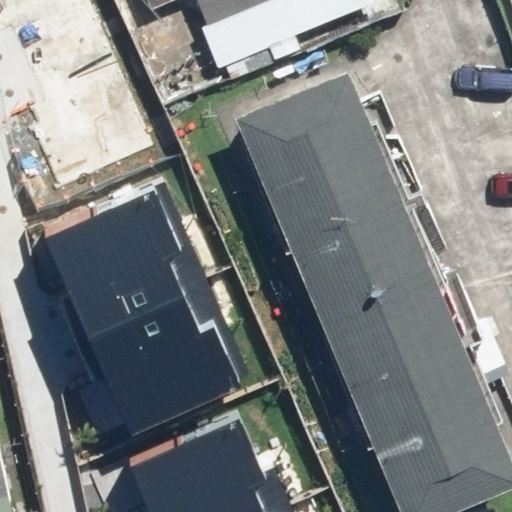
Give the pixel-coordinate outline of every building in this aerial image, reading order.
[(98,0),(0,0),(0,15),(12,10),(31,50),(106,16),(98,0)] [(380,2),(379,0),(200,0),(223,61),(380,2)] [(30,96),(63,168),(156,126),(106,16),(31,50),(48,88),(30,96)] [(511,399),(368,49),(243,100),(412,511),(414,511),(511,472),(511,399)] [(168,157),(72,193),(91,242),(60,254),(79,305),(207,255),(168,157)] [(129,343),(149,392),(246,354),(207,255),(79,305),(99,355),(129,343)] [(160,502),(148,507),(149,511),(242,511),(295,489),(276,447),(268,450),(243,395),(134,443),(160,502)] [(24,511),(0,402),(0,511),(24,511)] [(242,511),(305,511),(295,489),(242,511)]
